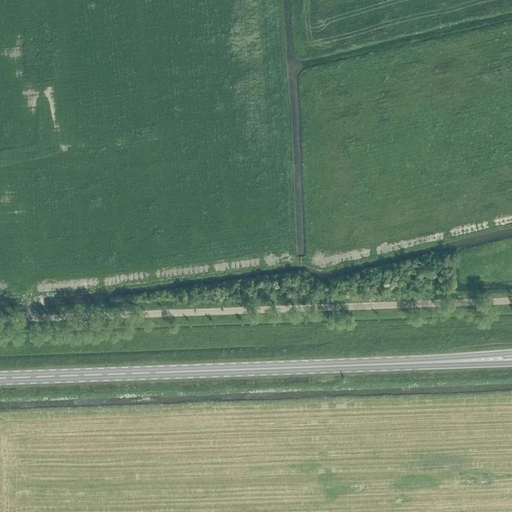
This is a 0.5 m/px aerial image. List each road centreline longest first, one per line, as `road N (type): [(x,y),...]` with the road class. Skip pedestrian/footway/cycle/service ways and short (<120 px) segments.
road 1 (unclassified): [(0,319),(511,301)]
road 2 (primary): [(0,378),(437,362)]
